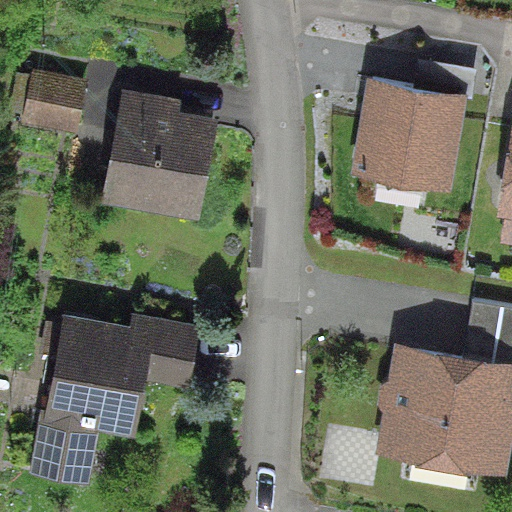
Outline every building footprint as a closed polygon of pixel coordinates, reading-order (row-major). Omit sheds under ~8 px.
[(22,116),(72,126),(80,86),(30,76),(30,78),(15,76),(8,110),(22,113),(22,116)] [(458,93),(372,80),(359,163),(445,176),(458,93)] [(186,203),(202,125),(166,118),(167,116),(155,113),(158,102),(126,96),(107,189),(186,203)] [(90,418),(130,426),(143,357),(186,365),(193,327),(132,316),(128,333),(61,320),(44,409),(78,416),(78,417),(89,419),(90,418)] [(511,377),(511,366),(401,348),(386,441),(499,459),(511,377)]
